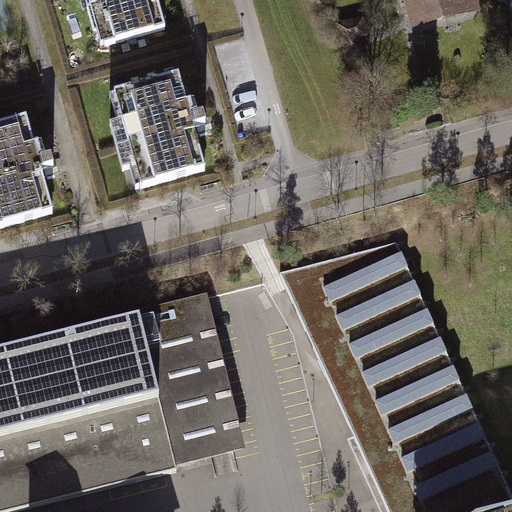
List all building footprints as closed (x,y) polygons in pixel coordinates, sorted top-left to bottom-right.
[(159,0),(90,0),(110,64),(173,45),(159,0)] [(480,34),(471,0),(405,0),(419,50),(480,34)] [(179,80),(110,100),(141,209),(210,190),(179,80)] [(27,123),(0,130),(0,249),(58,233),(27,123)] [(281,275),(389,511),(491,511),(511,504),(511,497),(397,244),(281,275)] [(0,510),(233,453),(196,304),(0,352),(0,510)]
